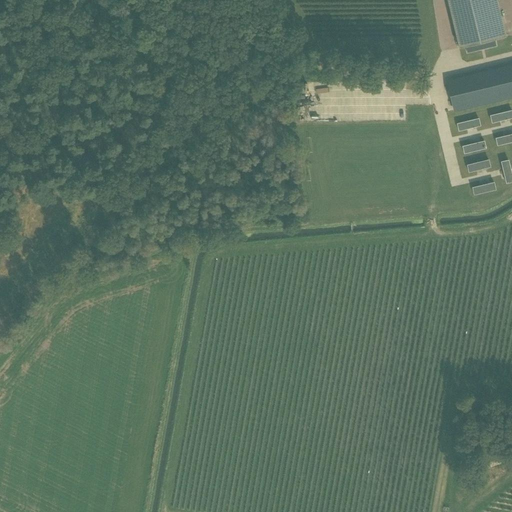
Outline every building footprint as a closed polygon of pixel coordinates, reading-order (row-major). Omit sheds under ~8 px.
[(496,0),(446,0),(459,49),(506,37),(496,0)] [(454,110),(511,96),(511,66),(447,82),(454,110)] [(511,111),(490,116),(492,123),(511,118),(511,111)] [(478,119),(457,124),(459,131),(480,126),(478,119)] [(511,134),(495,138),(497,146),(511,142),(511,134)] [(484,141),(462,146),(464,154),(486,149),(484,141)] [(489,160),(467,165),(468,172),(490,167),(489,160)] [(511,175),(508,160),(501,162),(506,184),(511,182),(511,175)] [(494,183),(472,188),(474,195),(496,190),(494,183)]
